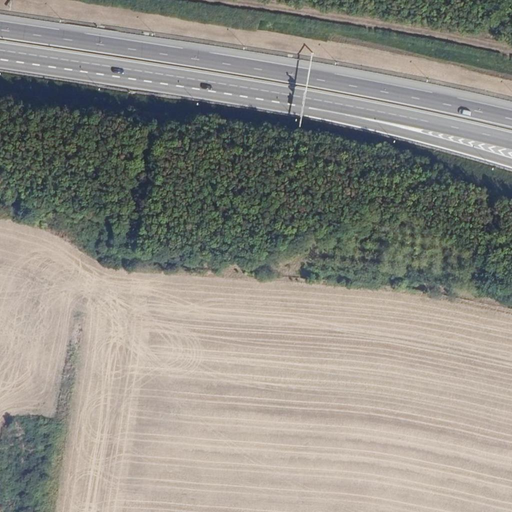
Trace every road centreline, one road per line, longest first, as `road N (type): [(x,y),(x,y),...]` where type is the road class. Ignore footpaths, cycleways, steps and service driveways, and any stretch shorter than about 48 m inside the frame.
road 1 (motorway): [(511,120),(305,78),(0,32)]
road 2 (track): [(208,0),(511,53)]
road 3 (motorway): [(0,53),(272,94)]
road 4 (motorway): [(272,94),(312,114),(511,165)]
road 5 (motorway): [(272,94),(511,144)]
